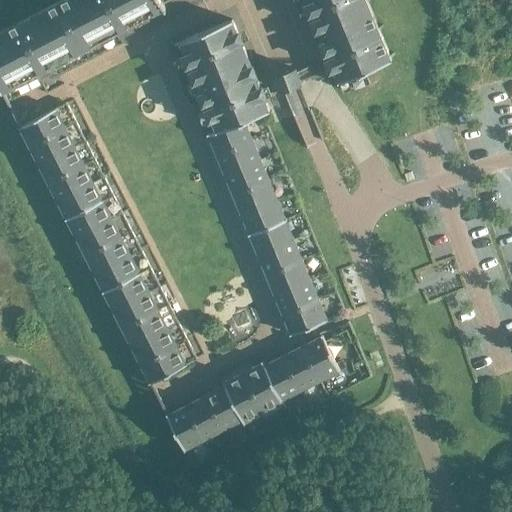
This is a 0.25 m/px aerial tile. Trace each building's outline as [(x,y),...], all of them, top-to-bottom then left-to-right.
[(60,0),(0,31),(0,86),(4,94),(38,76),(40,78),(53,72),(52,70),(119,35),(120,37),(134,31),(133,29),(166,12),(164,9),(166,8),(163,3),(168,0),(60,0)] [(306,0),(330,57),(329,58),(333,68),(334,67),(344,91),(364,83),(359,72),(392,59),(367,0),(306,0)] [(260,86),(251,65),(232,20),(172,45),(209,135),(244,120),(270,109),(262,91),(263,91),(261,86),(260,86)] [(29,144),(76,121),(67,102),(20,126),(29,144)] [(217,155),(253,140),(244,120),(209,135),(217,155)] [(76,121),(29,144),(39,163),(85,139),(76,121)] [(85,139),(39,163),(48,181),(95,157),(85,139)] [(261,160),(253,140),(217,155),(225,175),(261,160)] [(104,176),(95,157),(48,181),(58,199),(104,176)] [(261,160),(225,175),(234,195),(269,180),(261,160)] [(113,194),(104,176),(58,199),(67,218),(113,194)] [(269,180),(234,195),(242,215),(277,200),(269,180)] [(113,194),(67,218),(76,236),(123,212),(113,194)] [(277,200),(242,215),(250,235),(286,220),(277,200)] [(132,231),(123,212),(76,236),(86,254),(132,231)] [(286,220),(250,235),(258,255),(294,240),(286,220)] [(132,231),(86,254),(95,273),(141,249),(132,231)] [(294,240),(258,255),(267,275),(302,260),(294,240)] [(151,267),(141,249),(95,273),(104,291),(151,267)] [(318,249),(306,254),(311,266),(323,262),(318,249)] [(311,280),(302,260),(267,275),(275,295),(311,280)] [(426,269),(429,280),(459,273),(456,261),(426,269)] [(151,267),(104,291),(114,309),(160,286),(151,267)] [(319,300),(311,280),(275,295),(283,315),(319,300)] [(160,286),(114,309),(123,328),(169,304),(160,286)] [(327,320),(319,300),(283,315),(291,335),(327,320)] [(169,304),(123,328),(132,346),(179,322),(169,304)] [(465,343),(484,338),(476,314),(458,319),(465,343)] [(179,322),(132,346),(142,364),(188,341),(179,322)] [(323,336),(303,346),(321,380),(340,370),(323,336)] [(188,341),(142,364),(151,383),(198,359),(188,341)] [(321,380),(303,346),(285,355),(302,389),(321,380)] [(480,377),(496,370),(489,354),(473,362),(480,377)] [(263,362),(286,408),(306,398),(302,389),(285,355),(265,365),(263,362)] [(263,362),(243,372),(267,418),(286,408),(263,362)] [(243,372),(223,382),(225,386),(225,385),(243,420),(247,428),(267,418),(243,372)] [(225,385),(225,386),(206,395),(224,429),(243,420),(225,385)] [(224,429),(206,395),(187,405),(204,439),(224,429)] [(204,439),(187,405),(167,415),(185,449),(204,439)]
